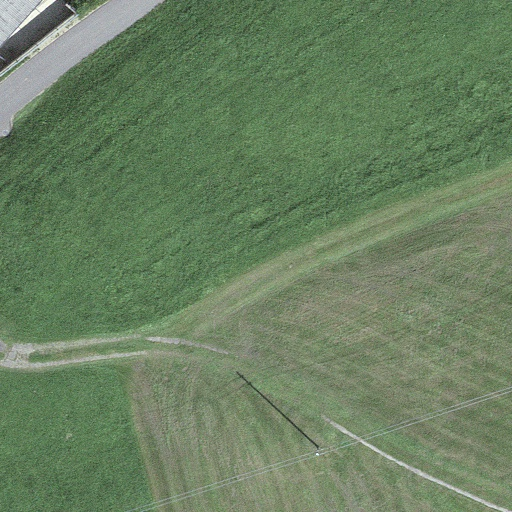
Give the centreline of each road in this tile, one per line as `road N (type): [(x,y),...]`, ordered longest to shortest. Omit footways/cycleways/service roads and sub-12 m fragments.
road 1 (track): [(511,506),(273,381),(191,351),(160,344),(8,357)]
road 2 (track): [(511,178),(331,248),(160,344)]
road 3 (track): [(134,0),(0,105)]
